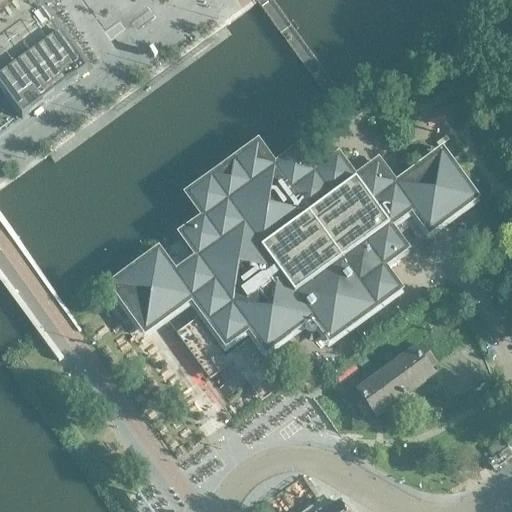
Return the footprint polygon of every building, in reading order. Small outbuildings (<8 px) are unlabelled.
[(33,0),(0,0),(0,88),(22,120),(38,109),(74,83),(78,80),(87,74),(56,31),(33,0)] [(400,243),(392,232),(406,222),(408,221),(409,221),(411,221),(412,221),(413,222),(427,241),(478,203),(443,155),(396,189),(384,173),(378,164),(369,170),(355,181),(344,166),(338,157),(329,164),(315,174),(304,160),(297,151),(289,157),(274,168),(271,164),(268,160),(259,146),(184,201),(191,210),(194,214),(200,222),(189,230),(176,239),(179,242),(193,263),(182,271),(174,277),(158,255),(157,254),(107,290),(108,291),(144,341),(191,307),(201,320),(175,339),(207,384),(233,366),(240,375),(261,405),(285,388),(266,362),(312,328),(329,351),(404,297),(394,283),(383,269),(398,258),(407,252),(400,243)] [(433,377),(427,369),(434,364),(422,347),(386,373),(405,398),(423,385),(422,384),(433,377)] [(405,398),(386,373),(351,399),(363,416),(370,411),(376,418),(386,411),(387,412),(405,398)] [(511,442),(508,437),(500,443),(504,449),(506,451),(511,459),(511,442)] [(511,459),(506,451),(486,465),(492,473),(511,459)] [(269,511),(288,511),(293,508),(279,494),(266,508),(269,511)] [(346,511),(340,503),(326,511),(325,511),(320,504),(308,511),(346,511)]
